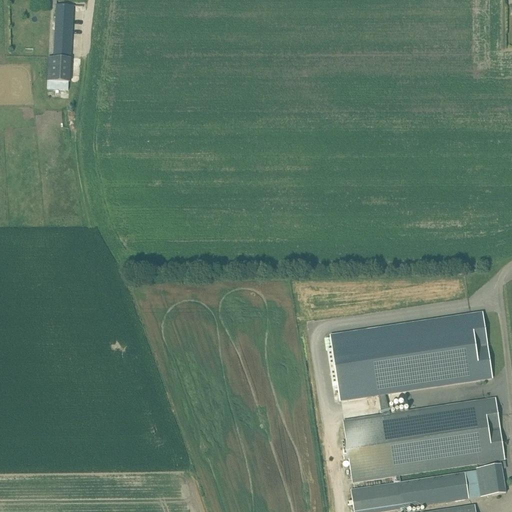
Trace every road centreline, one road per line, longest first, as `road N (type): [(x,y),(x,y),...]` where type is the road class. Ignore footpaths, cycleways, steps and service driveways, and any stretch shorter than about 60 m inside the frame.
road 1 (unknown): [(499,290),(336,322),(327,333),(340,511)]
road 2 (unclassified): [(507,397),(499,290),(511,263)]
